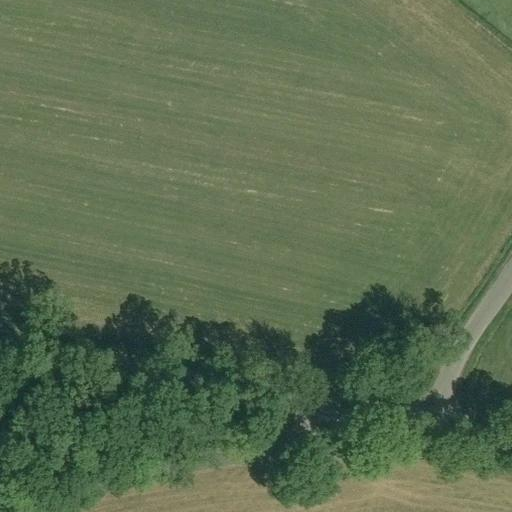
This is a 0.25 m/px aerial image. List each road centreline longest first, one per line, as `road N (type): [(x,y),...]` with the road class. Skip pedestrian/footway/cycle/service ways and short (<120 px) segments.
road 1 (unclassified): [(422,419),(0,336)]
road 2 (unclassified): [(422,419),(511,284)]
